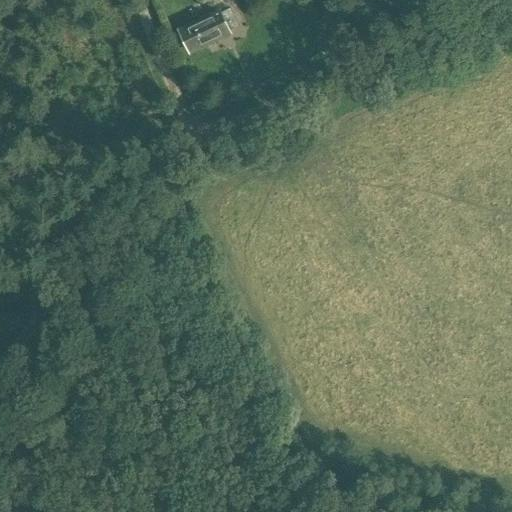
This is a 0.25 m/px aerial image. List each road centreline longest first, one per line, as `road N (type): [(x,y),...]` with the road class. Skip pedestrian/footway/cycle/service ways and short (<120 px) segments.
road 1 (track): [(171,165),(199,142),(494,0)]
road 2 (track): [(0,362),(171,165)]
road 3 (track): [(199,142),(141,0)]
